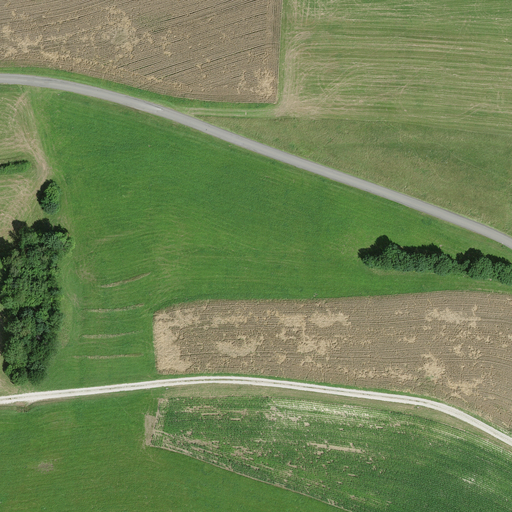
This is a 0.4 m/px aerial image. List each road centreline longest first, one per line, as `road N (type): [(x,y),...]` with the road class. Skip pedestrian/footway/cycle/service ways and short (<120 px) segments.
road 1 (unclassified): [(0,81),(92,92),(511,245)]
road 2 (track): [(0,400),(247,380),(421,402),(511,443)]
